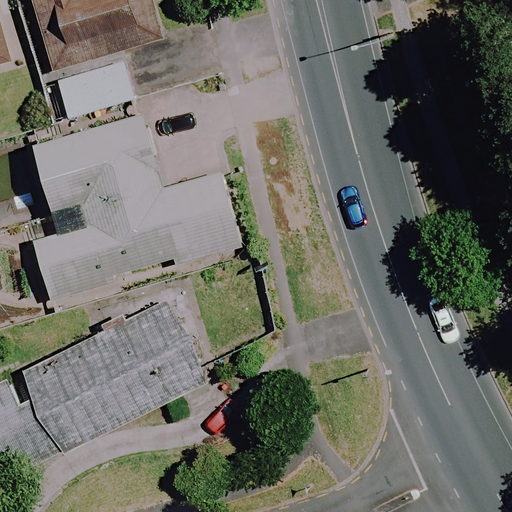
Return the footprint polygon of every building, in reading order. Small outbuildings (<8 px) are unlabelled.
[(0,0),(0,60),(18,56),(1,0),(0,0)] [(165,32),(156,0),(42,0),(58,60),(165,32)] [(132,101),(121,63),(54,81),(64,119),(132,101)] [(173,185),(153,111),(42,142),(60,207),(95,198),(101,222),(44,238),(60,295),(251,242),(231,169),(173,185)] [(194,371),(204,366),(176,308),(171,297),(59,350),(53,338),(5,360),(15,380),(0,387),(0,478),(1,482),(202,387),(194,371)]
